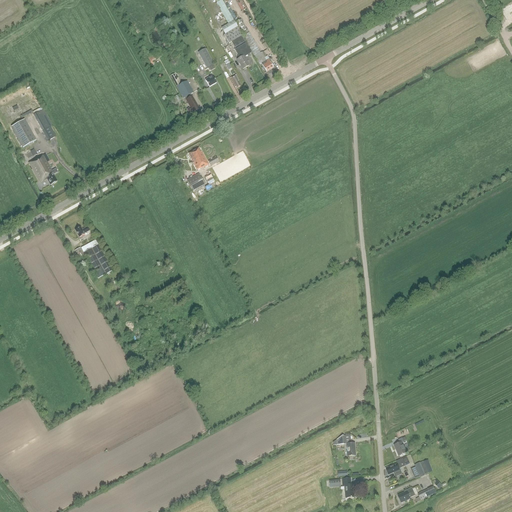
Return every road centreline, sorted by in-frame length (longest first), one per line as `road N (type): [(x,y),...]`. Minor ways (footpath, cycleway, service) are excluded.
road 1 (unclassified): [(385,511),(353,116),(326,59)]
road 2 (secondary): [(0,240),(326,59)]
road 3 (secondary): [(326,59),(431,0)]
